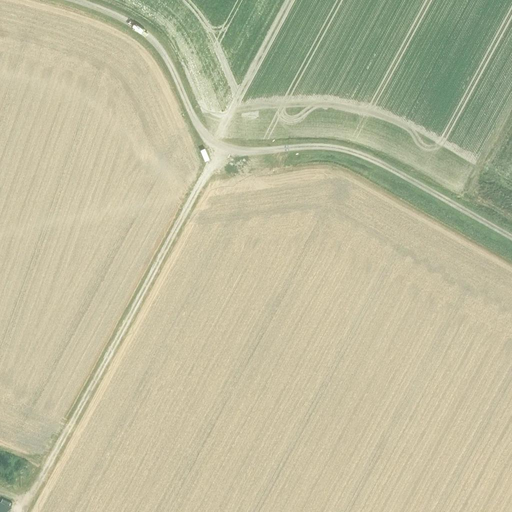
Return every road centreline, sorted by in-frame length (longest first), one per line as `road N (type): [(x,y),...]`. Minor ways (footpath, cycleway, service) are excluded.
road 1 (track): [(511,239),(358,153),(220,149),(196,123),(152,37),(73,0)]
road 2 (track): [(220,149),(22,507)]
